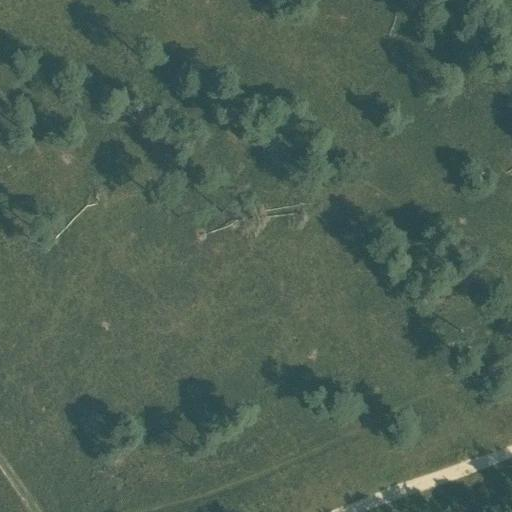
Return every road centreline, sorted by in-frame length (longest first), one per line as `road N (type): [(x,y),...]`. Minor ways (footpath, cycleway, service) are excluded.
road 1 (unknown): [(143,511),(268,471),(511,355)]
road 2 (track): [(511,451),(354,511)]
